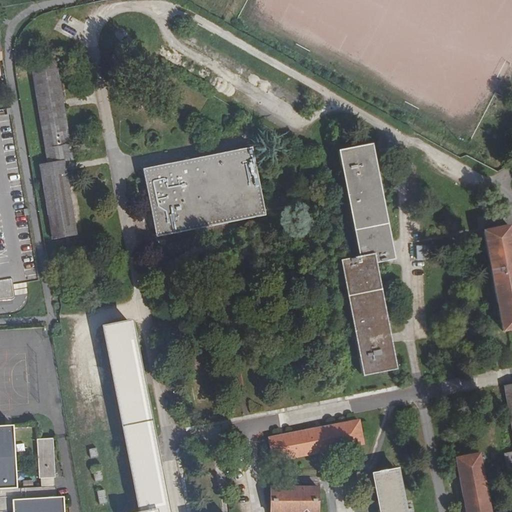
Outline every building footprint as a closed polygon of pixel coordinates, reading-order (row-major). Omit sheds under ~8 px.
[(62,100),(55,61),(31,64),(48,163),(39,165),(52,239),(76,235),(64,161),(73,159),(64,108),(62,100)] [(0,281),(11,279),(12,286),(20,284),(26,283),(42,280),(38,257),(27,195),(12,108),(0,110),(0,281)] [(394,259),(372,144),(337,151),(358,257),(339,261),(362,377),(396,370),(375,263),(394,259)] [(213,226),(264,216),(250,147),(141,169),(155,238),(213,226)] [(511,329),(511,240),(509,226),(483,231),(503,331),(511,329)] [(416,245),(416,259),(428,259),(428,245),(416,245)] [(11,279),(0,281),(0,300),(12,300),(13,299),(13,298),(14,298),(14,297),(12,286),(11,279)] [(147,511),(154,511),(168,511),(142,385),(141,376),(130,321),(103,327),(140,511),(147,511)] [(359,421),(269,438),(274,461),(363,444),(359,421)] [(13,425),(0,425),(0,510),(1,510),(12,510),(12,511),(64,511),(63,496),(57,497),(56,486),(17,488),(13,425)] [(55,477),(53,438),(37,439),(39,478),(55,477)] [(98,456),(97,448),(89,449),(90,458),(98,456)] [(490,511),(479,454),(455,459),(465,511),(490,511)] [(100,466),(92,468),(95,481),(102,480),(100,466)] [(381,511),(404,511),(397,471),(390,472),(389,469),(380,471),(381,474),(374,475),(381,511)] [(299,510),(299,511),(317,511),(317,487),(302,487),(302,481),(286,481),(286,487),(271,487),(271,510),(299,510)] [(104,490),(97,491),(100,505),(107,503),(104,490)]
